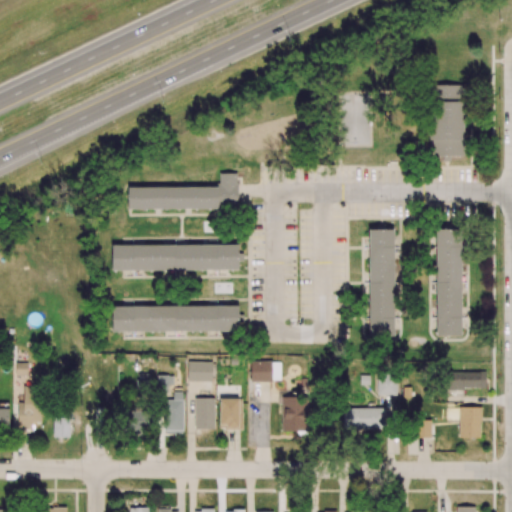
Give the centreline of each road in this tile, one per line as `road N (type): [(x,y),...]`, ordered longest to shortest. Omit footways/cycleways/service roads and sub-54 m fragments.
road 1 (residential): [(511,470),(0,469)]
road 2 (motorway): [(0,160),(333,0)]
road 3 (motorway): [(211,0),(0,100)]
